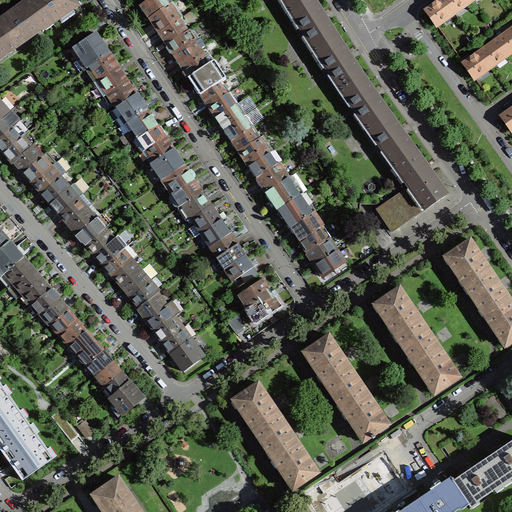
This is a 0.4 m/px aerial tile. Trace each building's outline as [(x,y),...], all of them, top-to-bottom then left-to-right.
[(72,11),(78,7),(73,0),(28,0),(24,4),(40,27),(43,30),(59,19),(62,23),(75,14),(72,11)] [(148,0),(140,5),(142,8),(149,18),(169,5),(165,0),(148,0)] [(285,0),(293,11),(310,0),(285,0)] [(321,10),(314,0),(310,0),(293,11),(303,28),(300,29),(304,36),(307,34),(317,51),(338,37),(321,10)] [(432,4),(433,8),(431,9),(427,12),(436,24),(454,12),(445,0),(443,0),(440,3),(436,2),(432,4)] [(445,0),(454,12),(469,0),(445,0)] [(40,27),(24,4),(5,16),(0,20),(0,30),(12,47),(22,39),(25,42),(33,37),(30,33),(40,27)] [(169,5),(149,18),(152,22),(159,33),(177,21),(179,19),(169,5)] [(167,45),(186,33),(177,21),(159,33),(161,36),(167,45)] [(12,47),(0,30),(0,59),(3,57),(1,54),(12,47)] [(511,30),(509,30),(505,32),(505,36),(500,40),(509,52),(511,49),(511,30)] [(175,57),(179,63),(200,49),(204,46),(200,40),(197,42),(189,31),(186,33),(167,45),(168,46),(167,46),(167,48),(170,53),(172,53),(173,53),(175,57)] [(97,35),(96,33),(73,48),(80,59),(103,43),(97,35)] [(332,73),(343,89),(363,76),(347,51),(338,37),(317,51),(328,67),(325,69),(329,75),(332,73)] [(509,52),(500,40),(495,43),(491,42),(488,45),(488,48),(483,52),(491,64),(497,60),(509,52)] [(81,68),(84,71),(89,67),(109,53),(105,46),(103,43),(80,59),(73,63),(74,64),(78,70),(81,68)] [(201,49),(200,49),(179,63),(181,66),(183,69),(182,72),(185,77),(188,77),(189,77),(214,61),(208,52),(204,54),(201,49)] [(465,65),(474,77),(480,73),(491,64),(483,52),(477,56),(474,54),(470,57),(471,61),(465,65)] [(112,57),(109,53),(89,67),(97,80),(118,66),(112,57)] [(226,78),(214,61),(189,77),(193,83),(195,87),(194,87),(194,89),(197,94),(199,94),(200,94),(201,95),(222,81),(226,78)] [(118,66),(97,80),(92,83),(95,88),(100,85),(107,94),(128,80),(120,70),(118,66)] [(343,89),(354,105),(351,107),(356,114),(358,112),(370,128),(389,113),(373,89),(363,76),(343,89)] [(107,94),(106,95),(116,108),(117,107),(137,94),(134,90),(133,88),(133,85),(131,81),(128,80),(107,94)] [(203,99),(209,107),(230,92),(222,81),(201,95),(203,99)] [(211,110),(216,118),(238,103),(230,92),(209,107),(211,110)] [(124,125),(147,109),(139,98),(137,94),(117,107),(122,116),(119,118),(124,125)] [(0,119),(9,112),(0,102),(0,119)] [(246,115),(238,103),(216,118),(218,121),(224,129),(242,117),(246,115)] [(129,132),(124,136),(123,140),(127,146),(138,138),(158,125),(150,113),(147,109),(124,125),(129,132)] [(502,118),(511,130),(511,129),(511,110),(507,114),(502,118)] [(0,137),(18,123),(9,112),(0,119),(0,137)] [(382,151),(385,150),(396,165),(416,151),(400,128),(389,113),(370,128),(381,143),(378,145),(382,151)] [(225,136),(229,142),(232,141),(250,129),(250,128),(242,117),(224,129),(226,133),(227,134),(225,136)] [(20,121),(18,123),(0,137),(0,149),(3,153),(28,132),(29,131),(20,121)] [(165,137),(163,132),(164,130),(162,128),(161,126),(159,126),(158,125),(138,138),(146,150),(165,137)] [(239,152),(257,140),(250,129),(232,141),(234,144),(239,152)] [(37,142),(28,132),(3,153),(5,156),(12,164),(14,163),(35,144),(37,142)] [(151,164),(154,162),(174,149),(168,140),(165,137),(146,150),(143,152),(139,154),(139,155),(144,161),(147,159),(151,164)] [(242,156),(249,167),(266,155),(269,153),(260,138),(257,140),(239,152),(242,156)] [(35,144),(14,163),(16,165),(23,173),(44,155),(35,144)] [(176,152),(174,149),(154,162),(157,167),(154,169),(161,180),(164,178),(184,165),(176,152)] [(392,231),(447,194),(427,166),(416,151),(396,165),(407,181),(405,183),(408,188),(396,196),(398,200),(379,213),(392,231)] [(25,176),(32,183),(56,162),(47,152),(44,155),(23,173),(25,176)] [(274,166),(266,155),(249,167),(252,171),(257,178),(274,166)] [(65,173),(56,162),(32,183),(34,186),(41,194),(59,178),(65,173)] [(186,168),(184,165),(164,178),(174,193),(194,179),(194,178),(195,176),(191,171),(189,171),(186,168)] [(284,171),(281,173),(276,165),(274,166),(257,178),(257,179),(256,181),(258,183),(259,186),(262,186),(266,193),(288,178),(289,178),(284,171)] [(43,196),(50,204),(68,188),(59,178),(41,194),(43,196)] [(300,196),(303,193),(299,187),(296,189),(288,178),(266,193),(267,193),(266,195),(267,198),(269,201),(272,201),(278,210),(300,196)] [(181,205),(202,191),(196,182),(194,179),(174,193),(171,195),(179,207),(181,205)] [(73,184),(68,188),(50,204),(52,207),(59,215),(77,199),(82,194),(73,184)] [(191,219),(211,205),(204,194),(202,191),(181,205),(191,219)] [(279,211),(278,213),(279,216),(281,218),(284,218),(290,228),(314,212),(315,211),(311,205),(308,207),(300,196),(278,210),(279,211)] [(61,218),(68,225),(86,209),(77,199),(59,215),(61,218)] [(189,229),(195,237),(203,231),(221,219),(214,208),(211,205),(191,219),(195,225),(189,229)] [(77,235),(95,220),(86,209),(68,225),(70,227),(77,235)] [(316,220),(319,219),(314,212),(290,228),(293,233),(299,242),(320,228),(321,227),(316,220)] [(85,246),(86,246),(104,230),(106,228),(97,218),(95,220),(77,235),(76,236),(78,238),(85,246)] [(203,231),(212,245),(230,233),(224,223),(221,219),(203,231)] [(321,235),(324,233),(320,228),(299,242),(302,245),(307,253),(325,241),(321,235)] [(0,249),(9,241),(1,231),(0,230),(0,249)] [(113,240),(104,230),(86,246),(88,248),(95,256),(113,240)] [(239,243),(236,238),(235,239),(232,236),(230,233),(212,245),(220,256),(238,244),(239,243)] [(118,235),(113,240),(95,256),(97,259),(103,266),(127,246),(118,235)] [(337,250),(329,238),(325,241),(307,253),(310,257),(315,265),(337,250)] [(0,276),(1,277),(23,257),(16,249),(18,247),(14,243),(11,239),(9,241),(0,249),(0,276)] [(483,262),(475,251),(477,249),(470,240),(447,256),(452,263),(450,265),(455,272),(460,280),(462,278),(467,286),(491,270),(485,261),(483,262)] [(228,267),(245,255),(246,255),(241,247),(238,244),(220,256),(216,259),(224,270),(228,267)] [(131,261),(136,256),(127,246),(103,266),(106,269),(112,277),(131,261)] [(334,270),(336,273),(347,265),(337,250),(315,265),(318,269),(323,277),(334,270)] [(228,267),(236,279),(243,274),(248,280),(258,273),(248,259),(245,255),(228,267)] [(0,279),(8,288),(32,267),(25,259),(23,257),(1,277),(0,277),(0,279)] [(140,271),(131,261),(112,277),(115,279),(121,287),(140,271)] [(17,299),(22,294),(41,278),(35,270),(32,267),(8,288),(8,289),(17,299)] [(467,286),(472,293),(470,294),(474,301),(480,309),(482,308),(487,315),(510,299),(504,290),(502,292),(495,280),(497,279),(491,270),(467,286)] [(123,290),(130,297),(149,282),(140,271),(121,287),(123,290)] [(41,278),(22,294),(31,305),(50,288),(44,280),(41,278)] [(250,307),(271,293),(268,289),(270,287),(267,282),(264,279),(262,280),(239,295),(244,303),(246,301),(250,307)] [(139,308),(156,293),(158,292),(149,282),(130,297),(133,300),(139,308)] [(389,327),(392,326),(396,333),(420,317),(414,309),(412,310),(404,298),(406,297),(400,287),(376,303),(382,311),(379,313),(384,319),(389,327)] [(50,288),(31,305),(40,315),(59,299),(52,291),(50,288)] [(140,312),(146,320),(165,306),(156,293),(139,308),(138,309),(140,312)] [(280,306),(282,304),(279,300),(276,296),(274,298),(271,293),(250,307),(253,313),(252,314),(257,322),(280,307),(280,306)] [(49,325),(50,325),(68,309),(61,301),(59,299),(40,315),(49,325)] [(511,301),(510,299),(487,315),(492,322),(490,324),(494,330),(500,338),(502,337),(507,345),(511,341),(511,301)] [(179,313),(171,302),(165,306),(146,320),(148,323),(154,331),(175,316),(179,313)] [(70,312),(68,309),(50,325),(59,335),(77,320),(70,312)] [(184,327),(175,316),(154,331),(156,334),(162,342),(184,327)] [(243,328),(236,317),(227,322),(236,334),(243,328)] [(411,355),(416,362),(440,347),(434,338),(432,339),(424,327),(426,326),(420,317),(396,333),(401,340),(399,342),(404,349),(409,357),(411,355)] [(69,345),(86,330),(79,322),(77,320),(59,335),(68,346),(69,345)] [(170,354),(190,339),(192,338),(184,327),(162,342),(164,345),(170,354)] [(77,355),(95,340),(88,333),(86,330),(69,345),(77,355)] [(349,365),(343,356),(342,357),(334,346),(335,344),(329,335),(306,351),(311,359),(309,360),(314,367),(319,375),(321,373),(326,381),(349,365)] [(190,339),(170,354),(174,359),(183,372),(203,357),(190,339)] [(77,355),(86,366),(104,351),(97,343),(95,340),(77,355)] [(446,356),(440,347),(416,362),(421,370),(419,371),(424,378),(429,386),(431,385),(436,393),(460,377),(453,367),(452,368),(444,357),(446,356)] [(104,351),(86,366),(95,376),(96,376),(113,361),(106,353),(104,351)] [(96,376),(105,387),(122,372),(115,364),(113,361),(96,376)] [(345,410),(369,394),(363,385),(361,387),(353,375),(355,374),(349,365),(326,381),(331,388),(329,389),(333,396),(338,404),(341,403),(345,410)] [(124,374),(122,372),(105,387),(113,396),(130,381),(124,374)] [(135,387),(130,381),(113,396),(109,399),(116,406),(112,410),(119,418),(144,397),(135,387)] [(235,398),(240,406),(238,408),(243,414),(248,422),(250,421),(255,428),(279,413),(273,404),(271,405),(263,393),(265,392),(258,382),(235,398)] [(2,388),(0,389),(0,439),(3,444),(1,446),(29,426),(7,395),(5,397),(0,390),(0,389),(2,388)] [(374,435),(389,424),(383,415),(381,416),(373,404),(375,403),(369,394),(345,410),(350,417),(348,419),(353,425),(358,433),(361,432),(366,440),(371,436),(373,438),(375,437),(374,435)] [(260,436),(258,437),(263,444),(268,452),(270,450),(275,458),(298,442),(292,433),(291,434),(283,422),(284,421),(279,413),(255,428),(260,436)] [(93,433),(83,422),(78,426),(87,438),(93,433)] [(29,426),(1,446),(6,453),(4,455),(9,462),(11,461),(15,466),(18,471),(21,469),(26,476),(24,478),(24,479),(52,459),(34,434),(32,435),(27,428),(29,427),(29,426)] [(511,440),(493,453),(485,459),(501,483),(509,478),(510,479),(511,477),(511,440)] [(280,465),(278,466),(282,473),(288,481),(290,480),(295,488),(318,472),(312,462),(310,463),(303,452),(304,451),(298,442),(275,458),(280,465)] [(501,483),(485,459),(462,474),(454,479),(453,477),(452,478),(468,502),(469,504),(477,499),(478,501),(495,490),(494,488),(501,483)] [(125,486),(118,477),(92,495),(100,506),(104,511),(130,511),(139,507),(132,498),(129,500),(121,488),(125,486)] [(452,478),(451,477),(425,495),(416,501),(423,511),(453,511),(468,502),(452,478)] [(423,511),(416,501),(399,511),(423,511)]
